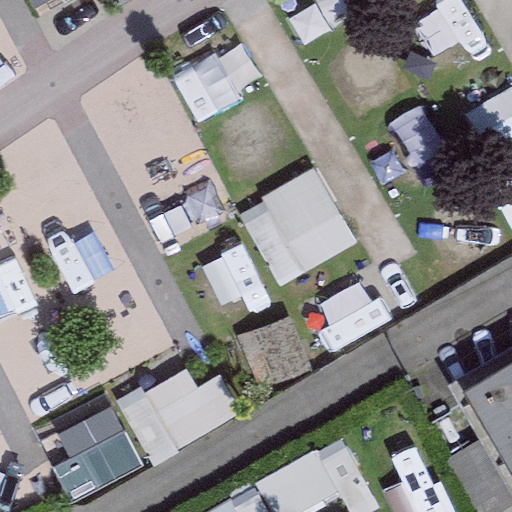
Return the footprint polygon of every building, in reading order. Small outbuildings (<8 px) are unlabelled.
[(66,0),(45,0),(54,10),(66,0)] [(204,92),(243,66),(219,29),(179,55),(204,92)] [(212,128),(237,174),(296,142),(270,95),(212,128)] [(246,206),(288,281),(365,238),(323,163),(246,206)] [(303,315),(250,329),(264,381),(317,367),(303,315)] [(511,346),(462,375),(511,459),(511,346)] [(251,414),(223,357),(134,400),(161,457),(251,414)] [(210,511),(277,511),(258,481),(210,511)]
